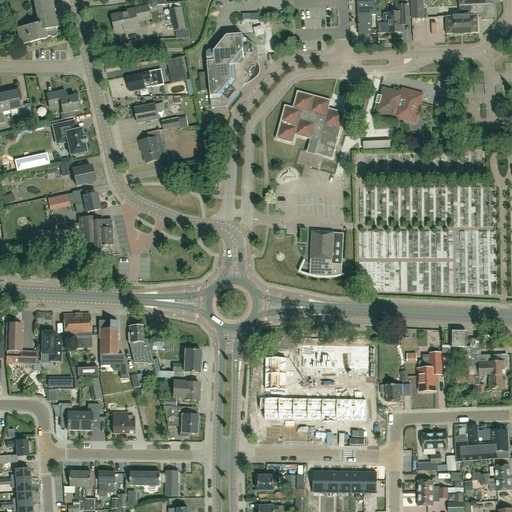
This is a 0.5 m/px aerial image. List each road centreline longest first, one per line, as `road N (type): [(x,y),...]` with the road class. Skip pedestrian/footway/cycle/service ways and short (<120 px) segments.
road 1 (primary): [(511,317),(257,305)]
road 2 (residential): [(342,57),(289,62),(239,115),(228,233)]
road 3 (unclassified): [(228,233),(164,215),(120,187),(90,67)]
road 4 (residential): [(233,239),(244,227),(251,131),(262,109),(299,74),(343,71)]
road 5 (primary): [(207,302),(0,292)]
road 6 (residential): [(217,456),(45,454)]
road 7 (residential): [(393,456),(232,452)]
road 8 (residential): [(393,456),(399,420),(511,414)]
road 9 (tertiary): [(222,328),(217,456)]
road 10 (tertiary): [(232,452),(240,329)]
